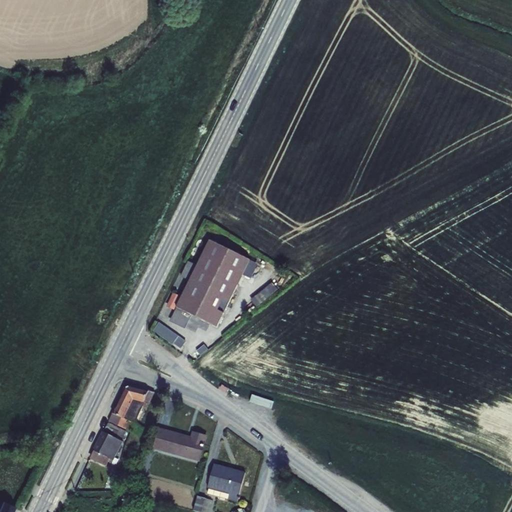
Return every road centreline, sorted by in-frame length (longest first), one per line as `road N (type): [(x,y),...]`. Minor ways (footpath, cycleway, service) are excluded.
road 1 (primary): [(119,353),(291,0)]
road 2 (tertiary): [(365,511),(213,401),(119,353)]
road 3 (primary): [(42,511),(119,353)]
